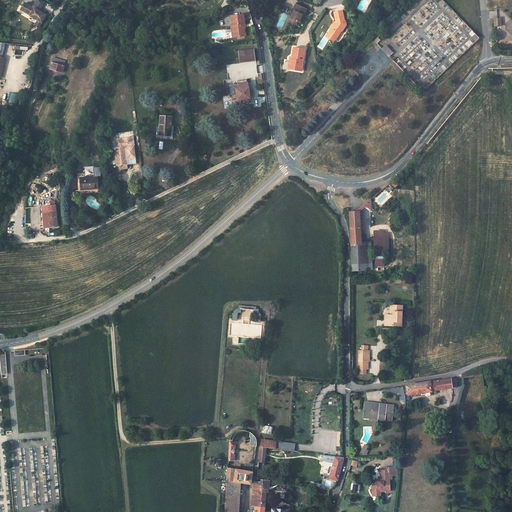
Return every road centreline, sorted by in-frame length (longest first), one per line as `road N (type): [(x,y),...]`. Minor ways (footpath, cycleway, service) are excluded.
road 1 (unclassified): [(289,164),(186,254),(104,308),(0,347)]
road 2 (track): [(0,243),(78,235),(278,140)]
road 3 (track): [(59,0),(0,240)]
road 4 (unknown): [(111,303),(124,443),(206,440)]
road 5 (residential): [(346,390),(344,230),(330,180)]
road 6 (unclassified): [(330,180),(376,179),(397,167),(486,62)]
road 7 (residential): [(346,390),(511,364)]
road 8 (residential): [(252,0),(278,140)]
road 9 (residential): [(328,511),(346,454),(346,390)]
